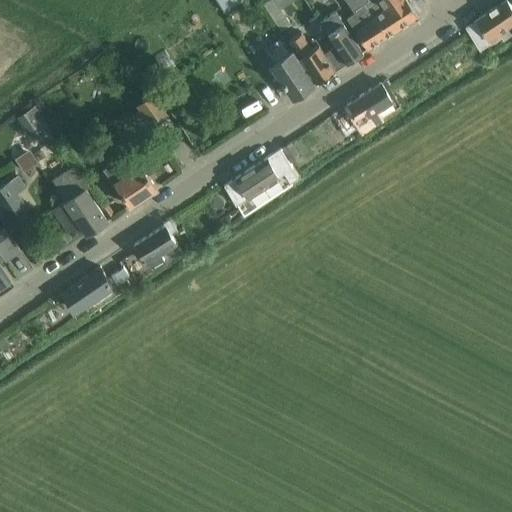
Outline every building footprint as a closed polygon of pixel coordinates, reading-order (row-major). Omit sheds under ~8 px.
[(215,0),(225,13),(241,1),(239,0),(215,0)] [(290,23),(275,0),(267,0),(263,3),(280,29),(290,23)] [(419,16),(408,0),(348,0),(355,11),(348,16),(358,31),(369,48),(419,16)] [(477,20),(466,27),(475,41),(480,49),(491,42),(502,34),(504,37),(511,33),(507,27),(511,23),(511,5),(508,0),(500,0),(475,17),(477,20)] [(321,21),(337,45),(348,63),(364,53),(336,11),(321,21)] [(348,63),(337,45),(325,53),(319,44),(312,48),(302,33),(290,40),(318,83),(348,63)] [(283,37),(264,50),(274,64),(273,65),(294,98),(314,85),(283,37)] [(399,68),(404,78),(421,71),(417,61),(399,68)] [(382,82),(349,103),(360,120),(363,125),(365,129),(374,123),(379,120),(373,111),(393,99),(382,82)] [(397,109),(415,98),(410,91),(393,103),(397,109)] [(154,127),(170,116),(154,93),(138,105),(154,127)] [(25,126),(42,114),(36,105),(18,117),(25,126)] [(236,130),(249,122),(243,113),(230,121),(236,130)] [(292,141),(282,147),(291,160),(300,154),(292,141)] [(299,176),(281,147),(225,183),(237,201),(284,171),(291,181),(299,176)] [(158,189),(147,172),(141,163),(115,181),(131,206),(158,189)] [(66,202),(55,209),(71,232),(82,225),(88,234),(108,221),(97,204),(86,188),(91,185),(82,172),(78,175),(74,177),(57,188),(66,202)] [(9,180),(0,185),(0,202),(9,215),(25,204),(9,180)] [(176,241),(176,240),(165,223),(135,243),(147,261),(151,267),(165,258),(161,251),(176,241)] [(6,228),(0,231),(0,251),(2,254),(6,261),(22,251),(6,228)] [(0,255),(2,254),(0,251),(0,292),(14,283),(0,261),(0,255)] [(113,285),(100,265),(63,290),(75,308),(113,285)] [(110,274),(117,284),(118,283),(123,291),(131,285),(126,277),(129,275),(123,266),(110,274)]
